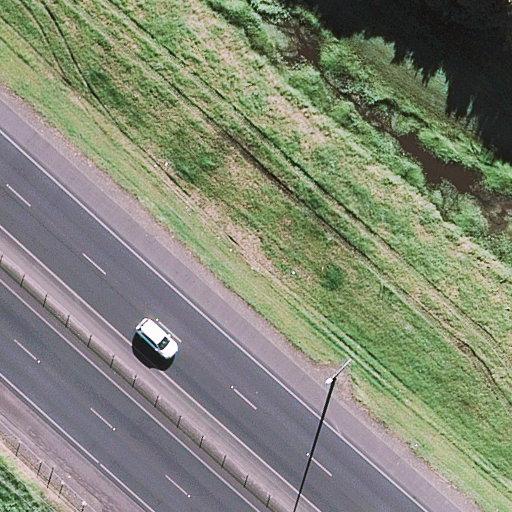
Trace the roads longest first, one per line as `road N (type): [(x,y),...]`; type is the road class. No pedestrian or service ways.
road 1 (motorway): [(0,176),(380,511)]
road 2 (motorway): [(169,511),(0,362)]
